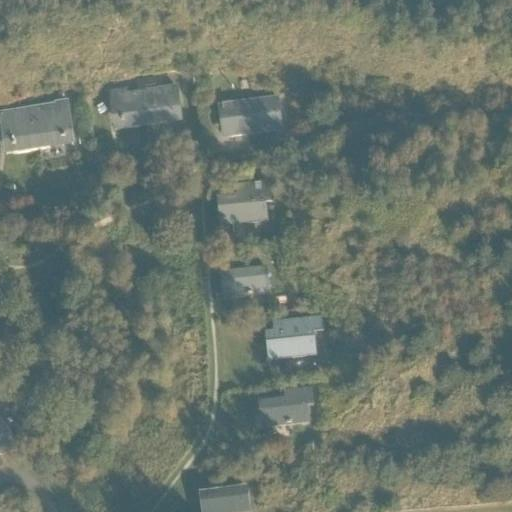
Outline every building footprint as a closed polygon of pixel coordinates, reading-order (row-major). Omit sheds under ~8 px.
[(155,79),(137,81),(139,89),(144,89),(144,88),(156,87),(155,79)] [(144,94),(149,127),(158,126),(157,119),(180,115),(177,89),(144,94)] [(149,127),(144,94),(127,96),(126,92),(110,94),(112,108),(119,107),(123,131),(149,127)] [(277,99),(219,108),(222,127),(227,127),(229,139),(263,134),(262,127),(267,126),(267,127),(273,127),(274,133),(282,132),(277,99)] [(49,105),(33,108),(39,149),(49,148),(48,141),(71,137),(66,102),(49,104),(49,105)] [(39,149),(33,108),(0,112),(0,119),(1,127),(2,131),(10,129),(14,153),(39,149)] [(267,221),(265,205),(271,205),(269,185),(262,186),(261,185),(255,186),(255,187),(237,189),(238,199),(218,201),(220,214),(228,213),(229,226),(267,221)] [(266,270),(221,275),(222,288),(227,288),(228,301),(263,297),(262,289),(268,289),(266,270)] [(277,361),(315,357),(312,336),(323,335),(322,321),(273,326),(274,336),(267,336),(268,349),(276,348),(277,361)] [(286,401),(260,404),(261,417),(266,416),(267,429),(302,425),(301,418),(308,417),(307,408),(314,407),(312,391),(285,394),(286,401)] [(5,420),(0,421),(0,456),(14,452),(5,420)] [(248,511),(246,490),(201,496),(202,508),(210,507),(210,511),(248,511)]
